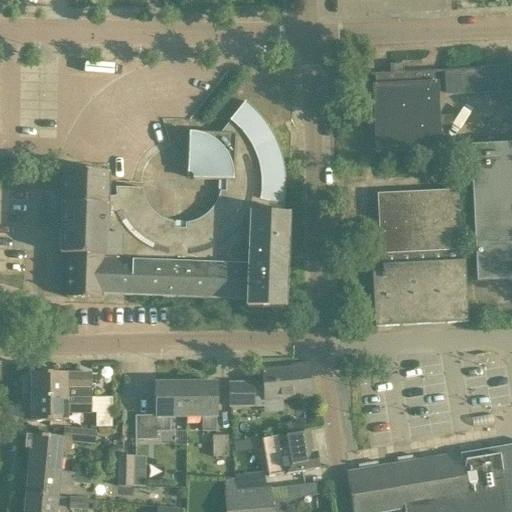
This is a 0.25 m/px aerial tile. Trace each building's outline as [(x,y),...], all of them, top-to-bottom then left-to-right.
[(390,65),(391,74),(372,75),(376,152),(437,149),(434,72),(402,73),(401,65),(390,65)] [(507,69),(507,67),(479,69),(479,70),(443,71),(444,96),(508,94),(507,69)] [(68,296),(68,298),(98,300),(98,298),(100,297),(101,295),(124,296),(225,300),(245,301),(245,307),(285,309),(288,216),(287,216),(266,215),(266,203),(283,206),(284,192),(284,182),(284,175),(283,169),(283,165),(282,162),(280,156),(280,154),(279,151),(275,142),(274,140),(271,133),(269,130),(267,127),(262,121),(260,118),(258,116),(256,114),(250,107),(247,106),(244,103),(229,122),(219,135),(188,133),(186,180),(225,181),(224,193),(219,193),(219,195),(219,197),(218,199),(217,202),(215,205),(214,207),(211,210),(207,215),(201,219),(199,220),(198,221),(191,223),(187,225),(185,225),(184,230),(173,229),(173,224),(171,224),(168,223),(164,221),(162,221),(161,220),(157,217),(155,216),(151,212),(150,211),(149,209),(148,207),(147,205),(145,202),(142,196),(141,192),(141,190),(115,189),(115,197),(107,199),(107,182),(107,173),(64,171),(64,172),(62,172),(62,191),(59,254),(67,255),(66,296),(68,296)] [(475,282),(511,279),(511,144),(469,147),(470,174),(470,183),(475,282)] [(370,266),(374,328),(466,323),(463,262),(460,262),(456,191),(375,196),(377,222),(379,266),(370,266)] [(272,408),(272,400),(310,396),(307,367),(261,371),(262,383),(228,383),(229,408),(272,408)] [(91,373),(65,373),(65,374),(31,374),(31,399),(91,398),(91,373)] [(169,418),(186,418),(187,384),(155,384),(155,417),(134,417),(135,441),(156,441),(156,433),(169,433),(169,418)] [(186,418),(202,418),(202,433),(215,433),(215,384),(187,384),(186,418)] [(112,427),(112,396),(96,396),(96,426),(112,427)] [(90,415),(91,398),(31,399),(31,422),(66,422),(66,414),(90,415)] [(63,428),(62,439),(25,436),(24,450),(29,451),(28,470),(59,473),(61,453),(70,454),(71,443),(94,445),(96,431),(63,428)] [(309,433),(278,438),(277,437),(262,439),(268,477),(284,475),(284,476),(318,470),(315,454),(313,454),(309,433)] [(212,437),(212,458),(228,458),(228,444),(228,436),(212,437)] [(511,511),(511,445),(450,456),(345,474),(350,511),(511,511)] [(117,488),(133,488),(133,457),(117,457),(117,488)] [(90,475),(59,473),(28,470),(25,496),(57,498),(58,486),(72,488),(73,484),(89,485),(90,475)] [(225,492),(266,488),(265,478),(236,482),(236,480),(224,482),(225,492)] [(223,492),(224,511),(288,511),(288,505),(299,503),(299,498),(319,496),(318,486),(318,483),(266,488),(225,492),(223,492)] [(55,511),(57,498),(25,496),(23,511),(55,511)]
